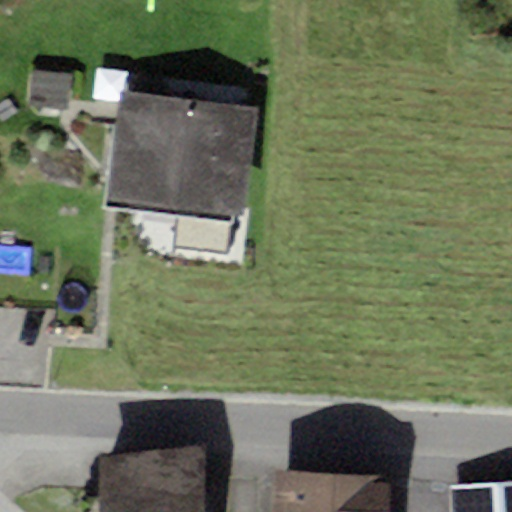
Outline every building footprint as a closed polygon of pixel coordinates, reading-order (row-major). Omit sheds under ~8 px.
[(259,109),(121,92),(108,203),(245,219),(259,109)] [(0,239),(0,306),(56,307),(94,308),(95,241),(0,239)] [(94,308),(56,307),(56,339),(94,341),(94,308)] [(205,511),(206,445),(102,454),(100,511),(205,511)] [(511,511),(511,466),(447,472),(451,511),(511,511)] [(394,511),(397,477),(273,471),(270,511),(394,511)]
